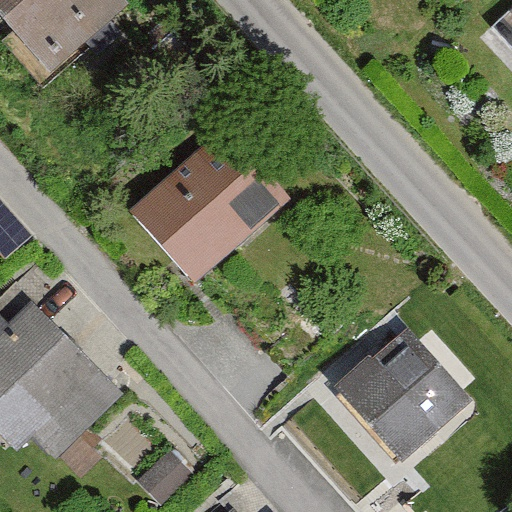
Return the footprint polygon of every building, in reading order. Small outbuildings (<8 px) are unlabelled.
[(127,12),(115,0),(0,0),(0,30),(49,84),(127,12)] [(286,201),(214,131),(129,219),(201,289),(286,201)] [(6,328),(0,322),(0,443),(17,459),(97,376),(26,307),(6,328)] [(467,403),(402,336),(340,396),(405,463),(467,403)] [(182,476),(160,455),(127,489),(149,510),(182,476)]
